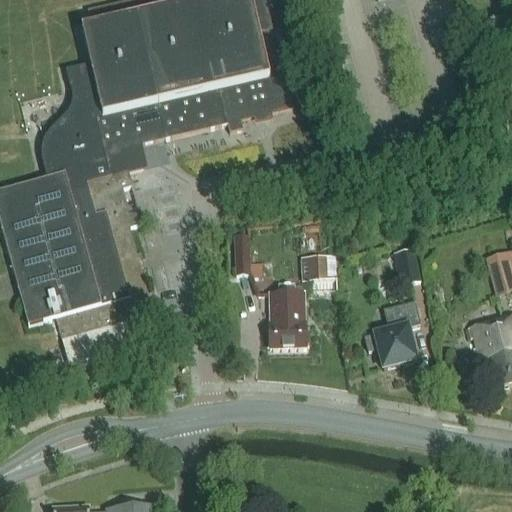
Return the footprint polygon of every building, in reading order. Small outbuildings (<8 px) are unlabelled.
[(67,370),(129,354),(122,327),(156,318),(150,297),(146,298),(128,232),(142,228),(129,178),(149,173),(143,150),(165,144),(228,129),(230,137),(244,134),(241,123),(291,112),(265,0),(216,0),(175,10),(159,14),(155,0),(149,0),(88,15),(92,31),(83,33),(91,69),(67,75),(73,99),(73,102),(73,105),(73,107),(72,110),(72,112),(71,114),(69,117),(66,120),(56,130),(49,136),(47,139),(45,142),(44,145),(43,148),(42,151),(42,154),(42,157),(42,163),(42,166),(47,182),(0,194),(0,231),(26,330),(54,322),(67,370)] [(172,0),(175,10),(216,0),(172,0)] [(235,280),(251,280),(253,283),(263,283),(262,268),(250,269),(249,241),(234,241),(235,280)] [(498,267),(507,299),(511,297),(511,256),(496,261),(498,267)] [(422,286),(416,259),(394,263),(400,290),(422,286)] [(336,284),(335,261),(301,262),(301,285),(336,284)] [(306,327),(306,298),(302,298),(292,298),(292,290),(279,291),(279,298),(269,299),(270,354),(304,353),(308,353),(307,327),(306,327)] [(389,337),(365,343),(369,356),(378,354),(383,374),(417,365),(408,333),(420,329),(414,307),(383,315),(389,337)] [(478,368),(482,366),(484,373),(488,372),(493,394),(511,389),(511,321),(468,332),(474,356),(478,368)] [(465,362),(456,364),(459,373),(468,371),(465,362)]
